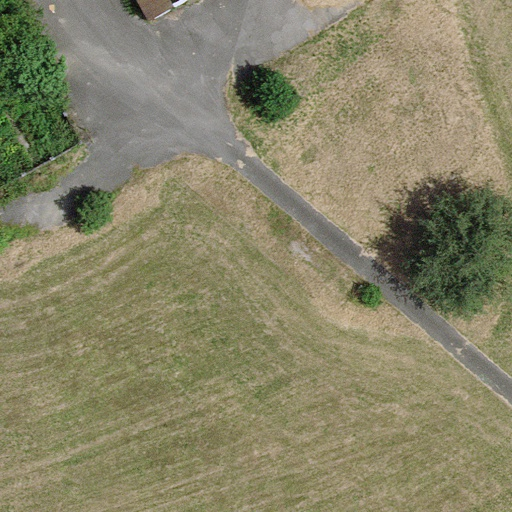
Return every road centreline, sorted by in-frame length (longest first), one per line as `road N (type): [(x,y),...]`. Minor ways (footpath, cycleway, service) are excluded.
road 1 (secondary): [(355,0),(363,78),(433,293),(438,423)]
road 2 (secondary): [(400,0),(403,61),(438,178),(481,248),(511,276)]
